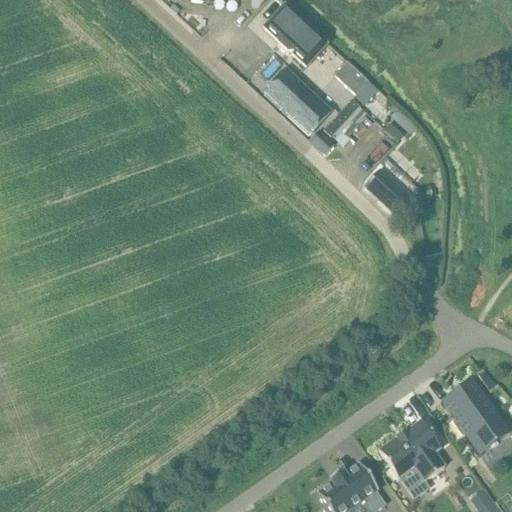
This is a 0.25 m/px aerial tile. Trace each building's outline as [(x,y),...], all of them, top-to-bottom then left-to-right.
[(276,17),(264,31),(277,43),(277,49),(286,57),(292,57),(294,59),(305,70),(324,49),(300,26),(283,10),(276,17)] [(336,77),(334,79),(355,98),(366,86),(345,67),(336,77)] [(284,72),(270,87),(294,109),(286,117),(310,138),(331,115),(284,72)] [(389,126),(383,133),(396,145),(402,138),(389,126)] [(340,136),(335,141),(343,149),(349,143),(340,136)] [(416,183),(425,172),(394,148),(385,159),(416,183)] [(409,202),(380,175),(366,190),(395,217),(409,202)] [(453,396),(440,405),(478,460),(480,458),(479,456),(508,436),(509,438),(511,436),(473,382),(460,392),(453,396)] [(421,424),(378,454),(398,482),(413,471),(423,485),(444,470),(434,456),(440,452),(421,424)] [(359,468),(344,478),(342,475),(329,484),(331,487),(316,498),(326,511),(323,511),(351,511),(363,504),(368,511),(379,511),(384,509),(375,495),(377,494),(359,468)] [(482,493),(469,502),(476,511),(483,511),(492,506),(482,493)]
